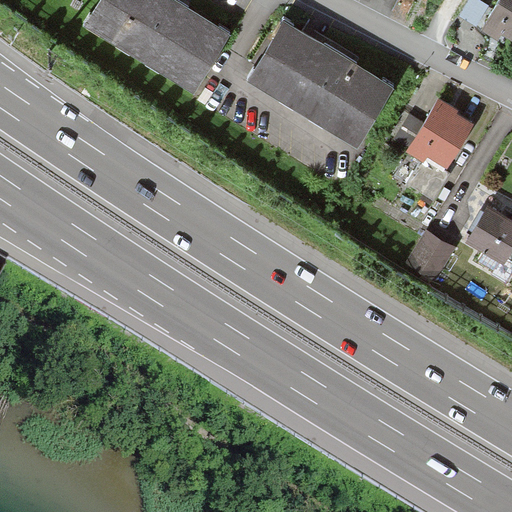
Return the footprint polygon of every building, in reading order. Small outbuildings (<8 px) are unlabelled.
[(191,82),(225,27),(181,0),(89,0),(81,14),(191,82)] [(487,0),(471,0),(464,15),(481,25),(493,3),(487,0)] [(511,0),(496,0),(484,20),(511,37),(511,0)] [(245,70),(355,138),(389,83),(348,58),(280,15),(245,70)] [(442,160),(468,116),(447,104),(433,95),(403,145),(418,154),(422,148),(442,160)] [(511,241),(511,216),(486,201),(466,236),(503,257),(511,241)] [(440,265),(455,240),(426,223),(411,249),(440,265)]
